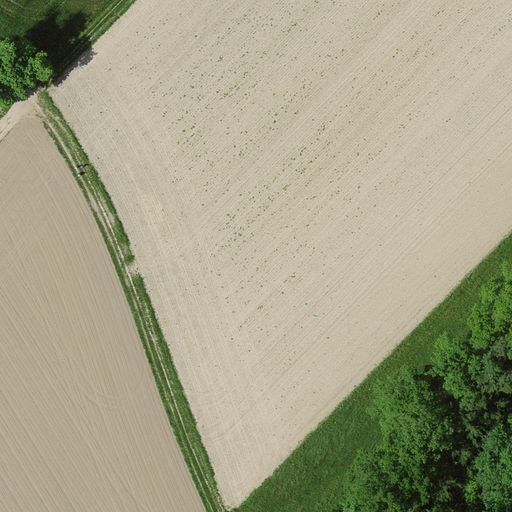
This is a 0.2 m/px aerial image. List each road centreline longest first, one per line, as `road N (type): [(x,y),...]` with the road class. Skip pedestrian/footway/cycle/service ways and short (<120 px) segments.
road 1 (track): [(0,66),(35,90),(117,233),(218,511)]
road 2 (track): [(124,0),(0,132)]
